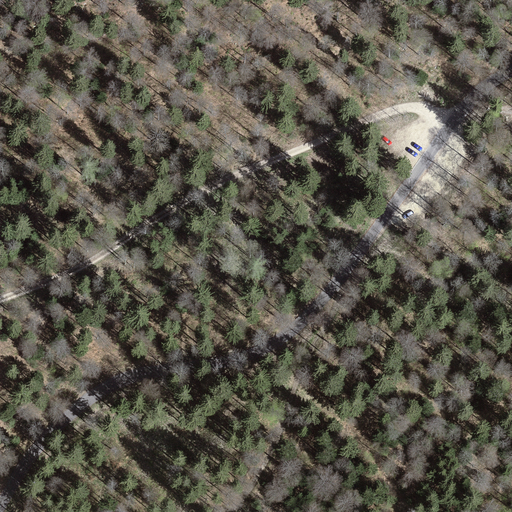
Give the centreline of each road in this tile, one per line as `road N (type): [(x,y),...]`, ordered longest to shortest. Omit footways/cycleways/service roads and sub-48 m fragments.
road 1 (tertiary): [(0,510),(47,438),(107,387),(140,373),(246,356),(298,326),(465,102),(511,71)]
road 2 (track): [(0,302),(72,274),(222,182),(389,113),(419,108),(454,116)]
road 3 (track): [(365,243),(312,345),(267,461),(232,511)]
